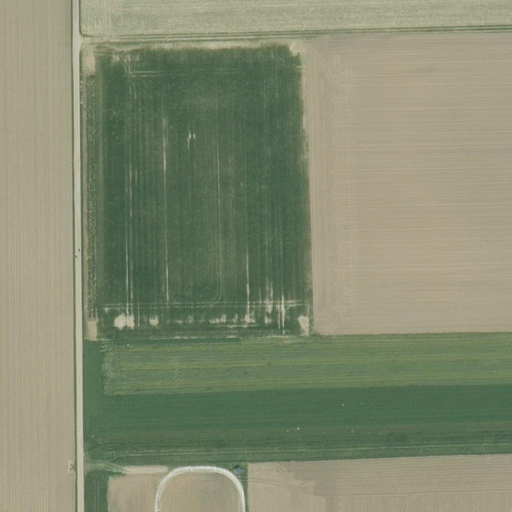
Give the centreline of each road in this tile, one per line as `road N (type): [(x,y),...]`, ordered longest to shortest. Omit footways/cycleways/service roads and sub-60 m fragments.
road 1 (track): [(76,0),(81,511)]
road 2 (track): [(76,39),(511,28)]
road 3 (track): [(242,511),(238,485),(214,469),(174,472),(160,487),(158,511)]
